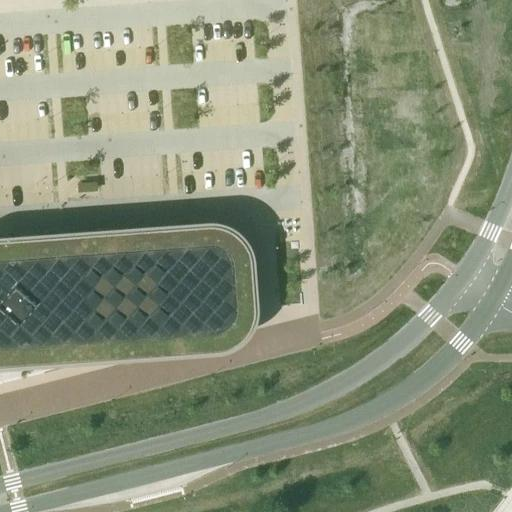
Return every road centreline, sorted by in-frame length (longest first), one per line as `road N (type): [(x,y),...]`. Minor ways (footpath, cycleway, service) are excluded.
road 1 (tertiary): [(11,511),(320,431),(382,407),(462,344),(492,300)]
road 2 (tertiary): [(461,279),(431,318),(380,361),(322,395),(0,485)]
